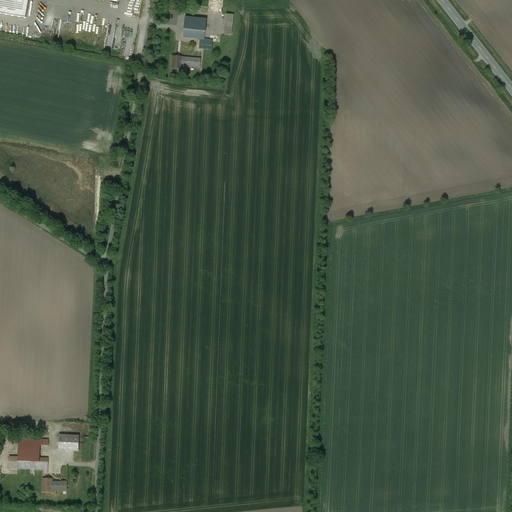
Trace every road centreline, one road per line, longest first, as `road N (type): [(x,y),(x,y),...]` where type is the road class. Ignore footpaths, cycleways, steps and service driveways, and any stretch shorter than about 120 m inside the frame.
road 1 (unclassified): [(150,0),(105,259)]
road 2 (unclassified): [(105,259),(95,511)]
road 3 (unclassified): [(0,196),(105,259)]
